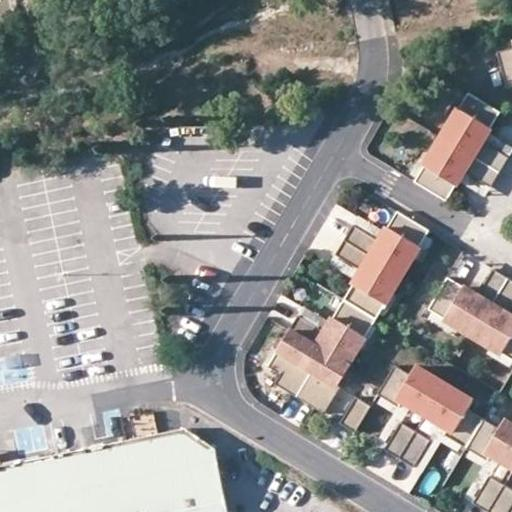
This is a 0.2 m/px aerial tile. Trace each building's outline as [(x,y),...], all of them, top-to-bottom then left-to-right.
[(511,49),(499,53),(509,91),(511,90),(511,49)] [(448,115),(455,120),(469,96),(462,92),(448,115)] [(454,127),(446,140),(501,174),(511,159),(507,156),(489,146),(484,143),(489,134),(502,114),(470,94),(469,96),(455,120),(451,125),(454,127)] [(511,156),(511,148),(489,134),(484,143),(489,146),(491,144),(508,154),(507,156),(511,159),(511,156)] [(501,174),(446,140),(438,153),(435,151),(416,182),(448,202),(461,181),(466,172),(492,188),(501,174)] [(411,176),(418,180),(432,156),(425,153),(411,176)] [(470,175),(466,172),(461,181),(487,196),(492,188),(487,185),(486,188),(469,177),(470,175)] [(430,231),(398,212),(380,242),(354,226),(336,256),(340,258),(357,268),(363,272),(317,349),(291,333),(270,368),(283,376),(277,386),(327,415),(343,389),(336,385),(355,352),(358,353),(362,347),(374,326),(376,322),(396,289),(393,287),(409,262),(411,263),(430,231)] [(385,233),(359,218),(354,226),(359,229),(360,227),(377,237),(376,239),(380,242),(385,233)] [(434,240),(427,237),(414,258),(421,262),(434,240)] [(331,264),(358,280),(363,272),(357,268),(356,271),(339,260),(340,258),(336,256),(331,264)] [(490,275),(493,270),(485,265),(469,291),(477,297),(480,293),(478,291),(488,274),(490,275)] [(511,317),(507,315),(510,311),(511,306),(511,281),(493,270),(490,275),(480,293),(477,297),(469,291),(448,279),(429,310),(432,312),(454,325),(461,329),(462,327),(488,342),(486,345),(493,349),(511,360),(511,317)] [(393,295),(380,316),(387,320),(400,298),(393,295)] [(317,335),(324,319),(303,311),(297,327),(317,335)] [(454,325),(432,312),(428,319),(450,332),(454,325)] [(381,330),(374,326),(362,347),(369,351),(381,330)] [(511,366),(511,360),(493,349),(489,356),(510,369),(511,366)] [(3,371),(21,370),(20,361),(0,361),(0,383),(4,384),(3,371)] [(400,407),(404,402),(412,406),(441,424),(448,429),(445,435),(462,446),(471,451),(489,462),(492,456),(500,460),(511,467),(511,425),(505,421),(500,429),(468,410),(473,402),(445,384),(417,367),(412,376),(396,366),(378,394),(400,407)] [(372,405),(357,396),(341,423),(356,432),(372,405)] [(376,444),(385,450),(388,444),(386,443),(398,422),(401,424),(401,423),(412,406),(404,402),(400,407),(382,397),(378,404),(395,414),(376,444)] [(416,432),(401,423),(401,424),(388,444),(385,450),(400,459),(416,432)] [(418,462),(414,468),(423,473),(442,442),(458,452),(462,446),(445,435),(448,429),(441,424),(431,440),(430,442),(433,443),(420,463),(418,462)] [(0,511),(229,511),(217,448),(188,428),(53,456),(4,466),(0,466),(0,511)] [(431,440),(416,432),(400,459),(414,468),(418,462),(431,440)] [(464,498),(473,504),(477,498),(474,497),(487,476),(489,478),(490,477),(500,460),(492,456),(489,462),(471,451),(467,457),(484,468),(464,498)] [(488,511),(505,486),(490,477),(489,478),(477,498),(473,504),(487,511),(488,511)] [(511,490),(505,486),(488,511),(509,511),(511,507),(511,490)]
